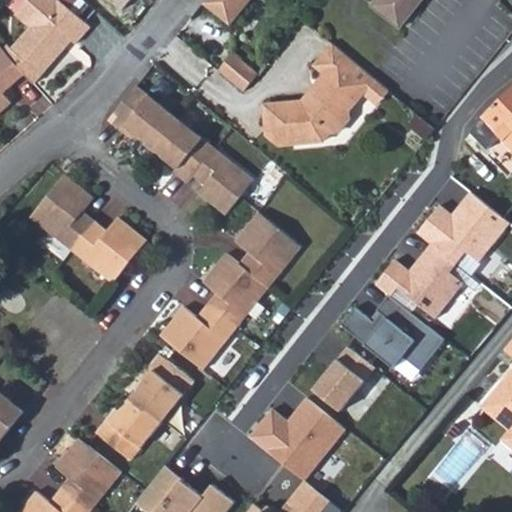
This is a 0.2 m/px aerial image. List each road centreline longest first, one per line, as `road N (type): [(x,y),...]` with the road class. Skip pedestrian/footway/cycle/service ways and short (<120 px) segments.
road 1 (residential): [(220,448),(442,174),(452,128),(511,62)]
road 2 (residential): [(55,127),(170,221),(179,245),(173,272),(29,462),(0,477)]
road 3 (unknown): [(511,325),(379,480),(375,511)]
road 4 (residential): [(55,127),(179,0)]
